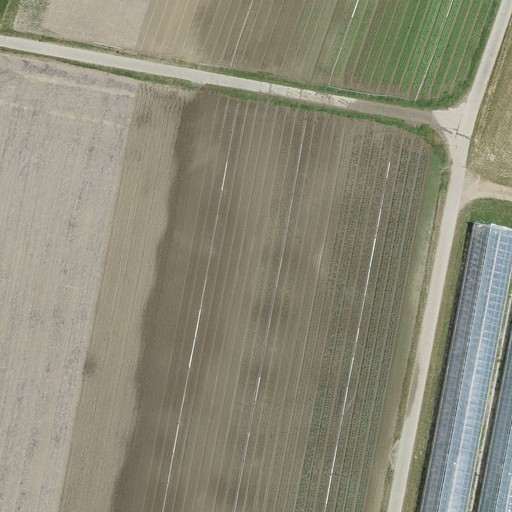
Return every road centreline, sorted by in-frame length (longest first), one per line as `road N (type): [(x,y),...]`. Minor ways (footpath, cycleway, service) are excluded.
road 1 (track): [(395,511),(467,126),(510,0)]
road 2 (track): [(467,126),(0,39)]
